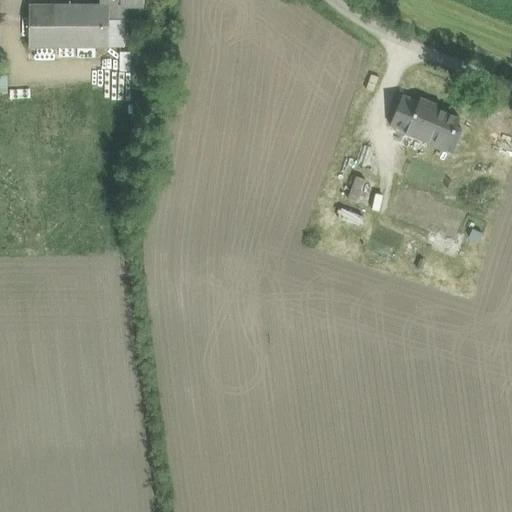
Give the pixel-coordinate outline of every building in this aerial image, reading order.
[(100,0),(100,5),(29,5),(29,47),(109,47),(109,20),(115,20),(128,20),(129,7),(146,7),(145,0),(100,0)] [(120,51),(120,72),(153,72),(153,51),(120,51)] [(75,114),(90,115),(90,85),(75,84),(75,114)] [(449,97),(430,89),(428,93),(412,87),(400,117),(416,124),(415,126),(462,144),(471,121),(465,119),(469,110),(447,101),(449,97)] [(363,217),(375,181),(354,175),(343,211),(363,217)] [(457,240),(468,212),(398,186),(387,214),(434,232),(429,245),(457,256),(463,242),(457,240)]
